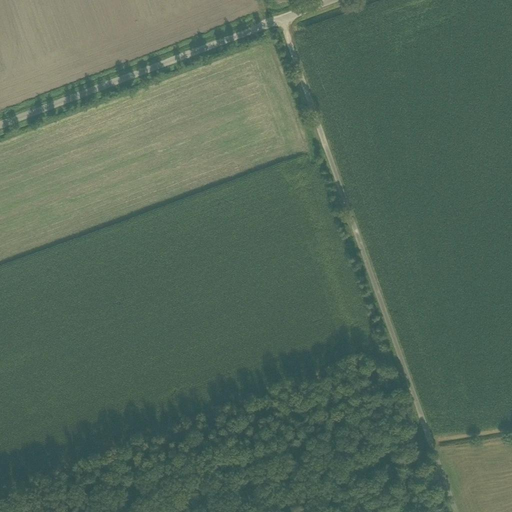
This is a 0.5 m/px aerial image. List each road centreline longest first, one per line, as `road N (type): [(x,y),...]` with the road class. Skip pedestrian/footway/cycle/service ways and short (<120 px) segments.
road 1 (track): [(279,19),(454,511)]
road 2 (unclassified): [(0,124),(331,0)]
